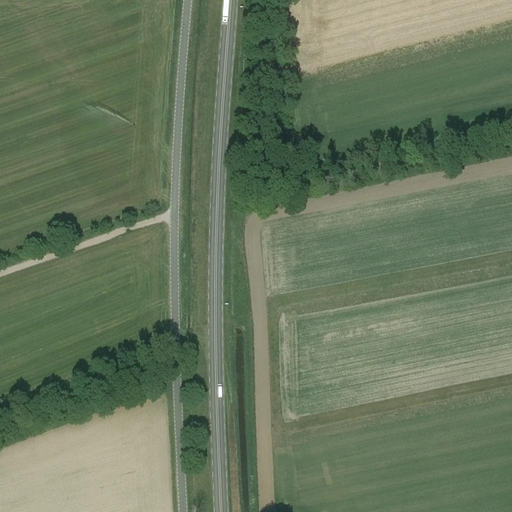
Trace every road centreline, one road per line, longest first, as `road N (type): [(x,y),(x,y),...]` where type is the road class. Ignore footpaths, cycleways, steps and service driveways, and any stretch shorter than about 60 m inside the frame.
road 1 (primary): [(223,511),(219,174),(232,0)]
road 2 (unclassified): [(186,0),(174,213),(182,511)]
